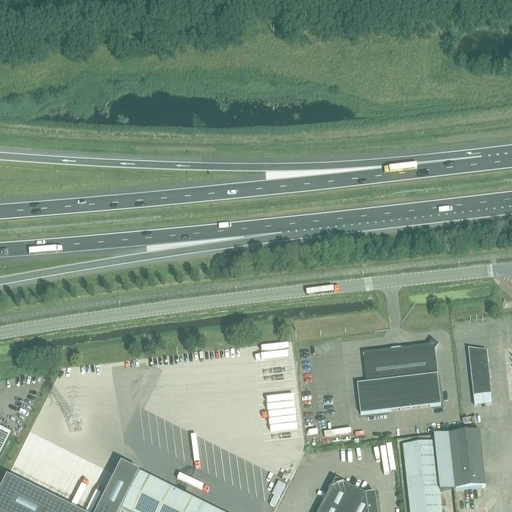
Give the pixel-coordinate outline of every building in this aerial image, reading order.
[(360,416),(441,406),(437,376),(434,351),(436,349),(430,344),(428,347),(363,354),(367,384),(357,385),(360,416)] [(486,354),(467,351),(473,399),(490,397),(486,354)] [(0,459),(12,436),(0,429),(0,459)] [(479,432),(449,435),(455,491),(485,488),(479,432)] [(434,444),(402,447),(409,511),(441,511),(440,493),(455,491),(449,435),(434,437),(433,437),(434,444)] [(317,463),(345,459),(344,452),(316,456),(317,463)] [(74,511),(7,479),(0,492),(0,511),(120,511),(122,510),(124,511),(215,511),(140,474),(121,465),(105,498),(97,511),(74,511)] [(335,481),(319,511),(377,511),(375,495),(365,496),(335,481)] [(274,508),(285,486),(278,483),(272,496),(274,497),(269,506),(274,508)]
